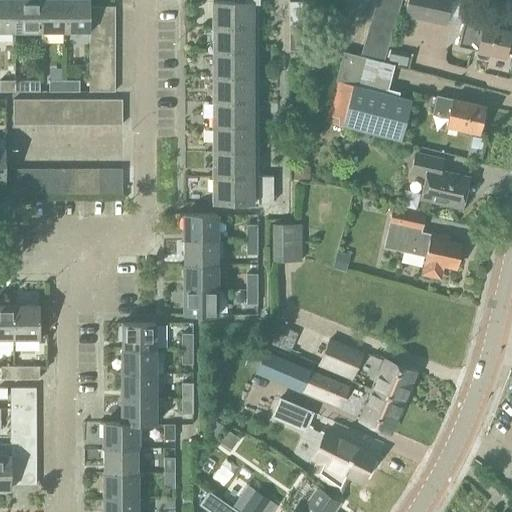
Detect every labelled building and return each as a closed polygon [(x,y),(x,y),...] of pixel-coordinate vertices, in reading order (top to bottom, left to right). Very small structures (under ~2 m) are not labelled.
[(0,0),(0,30),(13,31),(12,0),(0,0)] [(39,0),(12,0),(13,31),(39,31),(39,0)] [(39,0),(39,31),(63,31),(63,0),(39,0)] [(63,0),(63,31),(89,31),(89,18),(89,7),(89,0),(63,0)] [(233,0),(233,2),(212,2),(213,203),(273,202),(273,176),(252,176),(252,2),(259,2),(258,0),(233,0)] [(376,0),(375,5),(398,12),(401,0),(376,0)] [(446,25),(451,0),(406,0),(403,16),(446,25)] [(289,1),(290,50),(303,50),(302,1),(289,1)] [(375,5),(371,18),(394,24),(398,12),(375,5)] [(114,7),(89,7),(89,18),(114,18),(114,7)] [(89,18),(89,31),(114,31),(114,18),(89,18)] [(394,24),(371,18),(367,31),(390,37),(394,24)] [(463,20),(458,45),(477,50),(476,53),(478,57),(486,58),(489,56),(490,52),(505,56),(510,30),(463,20)] [(114,31),(89,31),(89,42),(114,42),(114,31)] [(387,49),(390,37),(367,31),(364,43),(387,49)] [(89,54),(114,55),(114,42),(89,42),(89,54)] [(364,43),(360,56),(365,57),(383,62),(387,49),(364,43)] [(365,57),(360,56),(344,52),(326,121),(400,140),(411,99),(357,85),(365,57)] [(114,66),(114,55),(89,54),(89,66),(114,66)] [(89,78),(114,79),(114,66),(89,66),(89,78)] [(114,91),(114,79),(89,78),(89,91),(114,91)] [(13,81),(0,80),(0,91),(13,91),(13,81)] [(29,81),(13,81),(13,91),(29,91),(29,81)] [(64,81),(49,81),(49,91),(64,91),(64,81)] [(78,81),(64,81),(64,91),(79,91),(78,81)] [(485,106),(453,99),(452,100),(437,96),(433,112),(449,115),(446,126),(479,133),(485,106)] [(13,99),(13,125),(26,125),(26,99),(13,99)] [(26,125),(38,125),(37,99),(26,99),(26,125)] [(49,124),(49,99),(37,99),(38,125),(49,124)] [(49,124),(61,124),(61,99),(49,99),(49,124)] [(73,124),(73,99),(61,99),(61,124),(73,124)] [(85,99),(73,99),(73,124),(85,124),(85,99)] [(97,124),(97,99),(85,99),(85,124),(97,124)] [(109,99),(97,99),(97,124),(109,124),(109,99)] [(109,99),(109,124),(121,124),(121,99),(109,99)] [(466,159),(479,162),(480,154),(468,151),(466,159)] [(420,198),(462,208),(469,178),(440,171),(443,160),(415,153),(410,173),(425,176),(420,198)] [(305,179),(305,166),(294,166),(293,178),(305,179)] [(13,193),(25,193),(25,168),(13,168),(13,193)] [(38,168),(25,168),(25,193),(38,193),(38,168)] [(49,168),(38,168),(38,193),(50,193),(49,168)] [(61,168),(49,168),(50,193),(62,193),(61,168)] [(73,168),(61,168),(62,193),(73,193),(73,168)] [(86,168),(73,168),(73,193),(86,193),(86,168)] [(98,168),(86,168),(86,193),(98,193),(98,168)] [(110,168),(98,168),(98,193),(110,193),(110,168)] [(122,168),(110,168),(110,193),(122,193),(122,168)] [(424,216),(392,209),(383,249),(424,258),(421,273),(440,278),(443,264),(456,267),(461,243),(448,240),(449,236),(430,231),(429,237),(420,234),(424,216)] [(183,239),(216,239),(216,214),(183,214),(183,239)] [(300,224),(272,224),(273,261),(300,260),(300,224)] [(257,225),(246,225),(246,226),(242,226),(242,236),(246,236),(246,239),(257,239),(257,225)] [(183,239),(183,264),(216,264),(216,239),(183,239)] [(257,254),(257,239),(246,239),(246,254),(257,254)] [(337,251),(332,268),(345,271),(350,254),(337,251)] [(216,264),(183,264),(183,289),(216,289),(216,264)] [(246,274),(246,289),(257,289),(257,274),(246,274)] [(183,289),(183,314),(216,314),(216,289),(183,289)] [(257,304),(257,289),(246,289),(246,304),(257,304)] [(0,337),(15,338),(15,305),(0,305),(0,337)] [(39,305),(15,305),(15,338),(39,338),(39,305)] [(122,323),(122,349),(155,349),(155,322),(122,323)] [(181,333),(180,348),(192,348),(192,334),(181,333)] [(319,363),(352,378),(363,354),(330,339),(319,363)] [(253,346),(245,364),(301,388),(307,374),(314,377),(308,391),(340,405),(348,387),(253,346)] [(191,363),(192,348),(180,348),(180,363),(191,363)] [(122,349),(122,373),(155,373),(155,349),(122,349)] [(385,360),(373,389),(401,402),(403,398),(405,399),(409,389),(407,388),(414,372),(385,360)] [(15,367),(0,367),(0,379),(15,379),(15,367)] [(39,367),(15,367),(15,379),(39,379),(39,367)] [(122,373),(122,399),(155,399),(155,373),(122,373)] [(181,383),(181,398),(192,398),(192,383),(181,383)] [(11,388),(11,401),(36,400),(36,388),(11,388)] [(373,389),(360,419),(389,431),(396,415),(398,416),(402,406),(400,405),(401,402),(373,389)] [(192,398),(181,398),(181,413),(192,413),(192,398)] [(279,398),(271,417),(304,431),(312,412),(279,398)] [(137,423),(137,424),(155,424),(155,399),(122,399),(122,421),(122,423),(137,423)] [(11,401),(11,412),(36,412),(36,400),(11,401)] [(36,424),(36,412),(11,412),(11,424),(36,424)] [(213,419),(204,432),(215,440),(224,426),(213,419)] [(104,421),(104,448),(137,447),(137,424),(137,423),(122,423),(122,421),(104,421)] [(36,435),(36,424),(11,424),(11,436),(36,435)] [(174,424),(164,424),(163,439),(174,439),(174,424)] [(326,431),(313,457),(322,462),(317,472),(340,488),(347,474),(360,480),(362,475),(368,475),(373,463),(370,460),(373,454),(326,431)] [(36,448),(36,435),(11,436),(11,448),(36,448)] [(104,448),(104,472),(136,472),(137,447),(104,448)] [(11,448),(11,455),(11,460),(36,460),(36,448),(11,448)] [(11,472),(11,460),(11,455),(0,455),(0,488),(11,488),(11,484),(11,472)] [(164,472),(174,472),(174,458),(164,458),(164,472)] [(36,472),(36,460),(11,460),(11,472),(36,472)] [(36,472),(11,472),(11,484),(36,484),(36,472)] [(104,472),(104,497),(136,497),(136,472),(104,472)] [(174,487),(174,472),(164,472),(164,487),(174,487)] [(299,501),(291,511),(332,511),(339,503),(317,487),(304,505),(299,501)] [(253,489),(238,511),(239,511),(262,511),(263,511),(270,500),(253,489)] [(136,497),(104,497),(103,511),(136,511),(136,504),(143,504),(143,499),(136,499),(136,497)]
